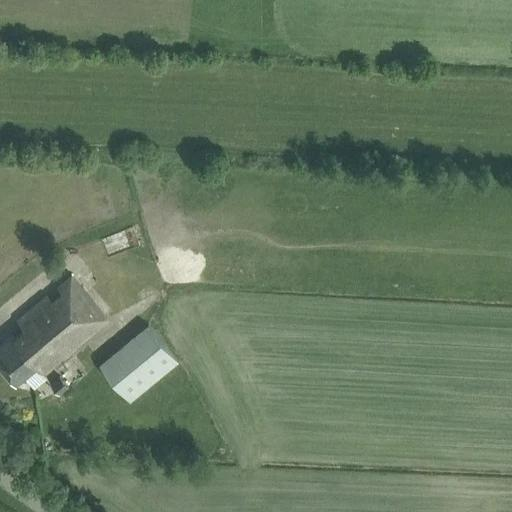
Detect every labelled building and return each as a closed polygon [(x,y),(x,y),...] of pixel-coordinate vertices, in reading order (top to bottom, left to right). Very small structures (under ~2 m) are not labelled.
[(110,242),(116,254),(129,248),(123,236),(110,242)] [(104,319),(72,280),(70,277),(17,320),(22,326),(0,344),(0,362),(17,382),(36,366),(40,372),(104,319)] [(130,395),(183,362),(156,320),(103,353),(130,395)] [(79,386),(90,377),(77,361),(66,370),(79,386)] [(50,383),(59,394),(68,386),(59,375),(50,383)]
